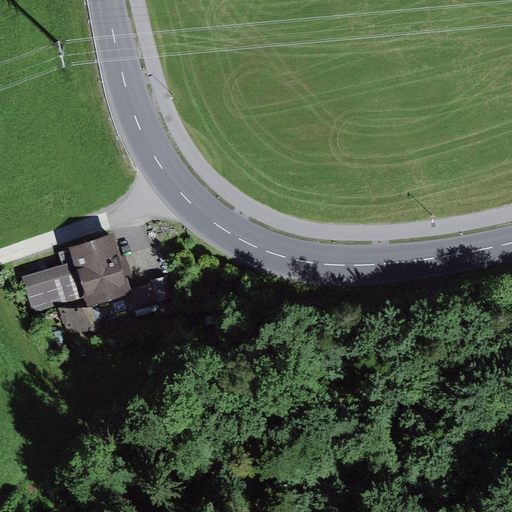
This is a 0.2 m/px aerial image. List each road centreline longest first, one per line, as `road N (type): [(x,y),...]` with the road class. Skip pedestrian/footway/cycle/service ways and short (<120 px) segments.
road 1 (secondary): [(511,244),(357,267),(317,267),(250,246),(175,188),(144,138),(119,72),(106,0)]
road 2 (track): [(0,256),(140,210),(202,168)]
